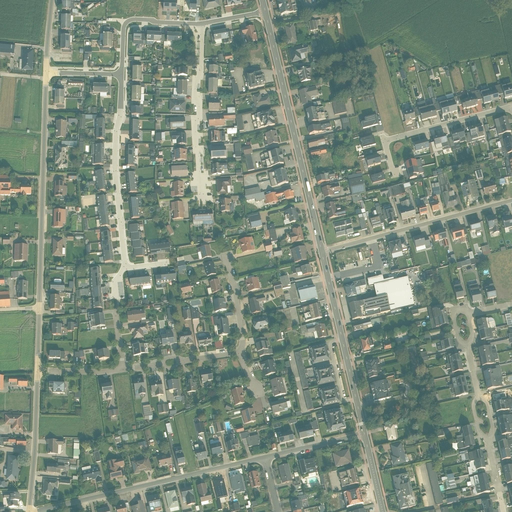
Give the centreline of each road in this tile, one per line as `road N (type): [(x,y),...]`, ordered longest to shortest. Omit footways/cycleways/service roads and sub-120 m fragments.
road 1 (primary): [(321,254),(264,13)]
road 2 (residential): [(37,308),(45,75)]
road 3 (residential): [(40,511),(266,458)]
road 4 (residential): [(321,254),(511,202)]
road 5 (residential): [(125,267),(115,169),(121,76)]
road 6 (primary): [(363,434),(321,254)]
road 7 (residential): [(200,190),(201,25)]
road 8 (residential): [(392,175),(387,141),(511,111)]
road 9 (unknown): [(351,403),(303,411),(291,353),(336,342)]
road 10 (residential): [(28,511),(36,371)]
